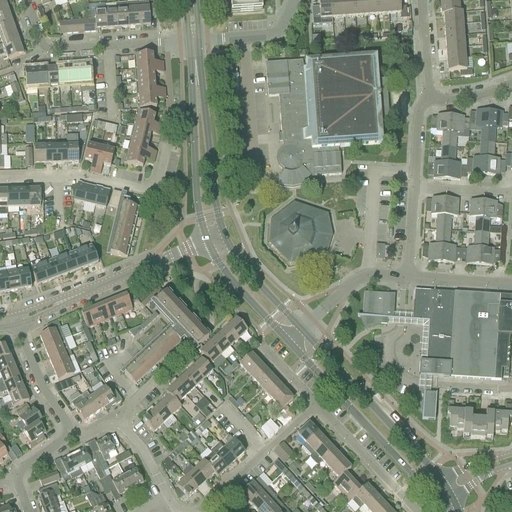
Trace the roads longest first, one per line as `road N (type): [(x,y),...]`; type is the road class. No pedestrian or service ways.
road 1 (tertiary): [(440,484),(301,330)]
road 2 (tertiary): [(287,343),(427,494)]
road 3 (residential): [(0,180),(77,176),(149,190),(165,149)]
road 4 (tertiary): [(194,71),(195,200),(206,243)]
road 5 (tertiary): [(223,236),(194,71)]
road 6 (residential): [(199,511),(315,403)]
road 7 (residential): [(315,403),(413,511)]
road 8 (residential): [(365,276),(371,173),(413,175)]
road 9 (residential): [(16,324),(142,270)]
road 10 (tertiary): [(206,243),(287,343)]
road 11 (tertiary): [(301,330),(223,236)]
road 12 (residential): [(193,41),(278,33),(293,0)]
